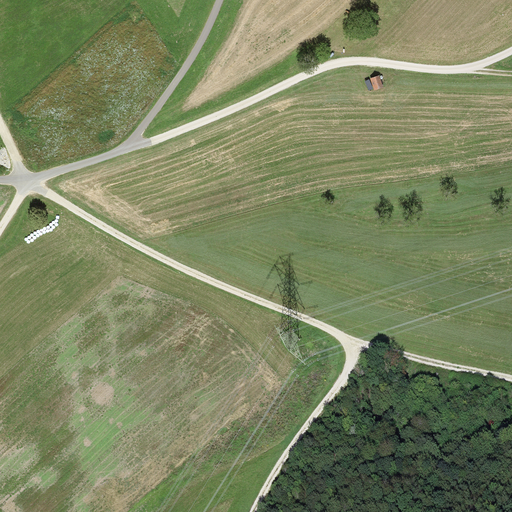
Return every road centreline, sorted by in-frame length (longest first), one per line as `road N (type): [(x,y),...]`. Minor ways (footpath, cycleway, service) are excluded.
road 1 (track): [(131,146),(331,62),(458,71),(511,49)]
road 2 (track): [(22,180),(167,262),(343,338)]
road 3 (track): [(343,338),(347,371),(269,477),(253,511)]
road 4 (track): [(343,338),(511,380)]
road 5 (track): [(131,146),(192,54),(216,0)]
road 6 (unclassified): [(0,178),(22,180),(131,146)]
